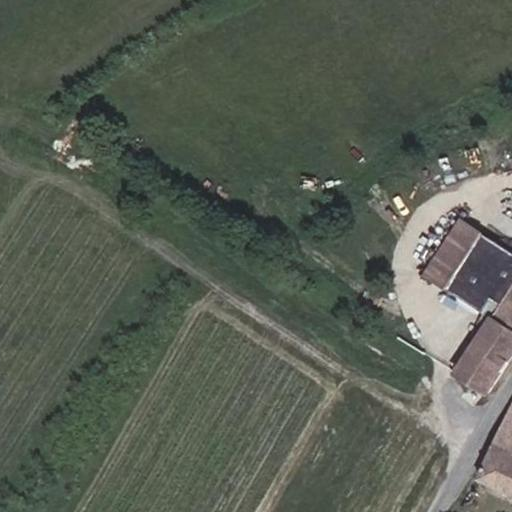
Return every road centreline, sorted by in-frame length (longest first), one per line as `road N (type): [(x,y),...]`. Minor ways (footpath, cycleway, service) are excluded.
road 1 (track): [(496,421),(46,168),(0,151)]
road 2 (unclassified): [(511,397),(445,511)]
